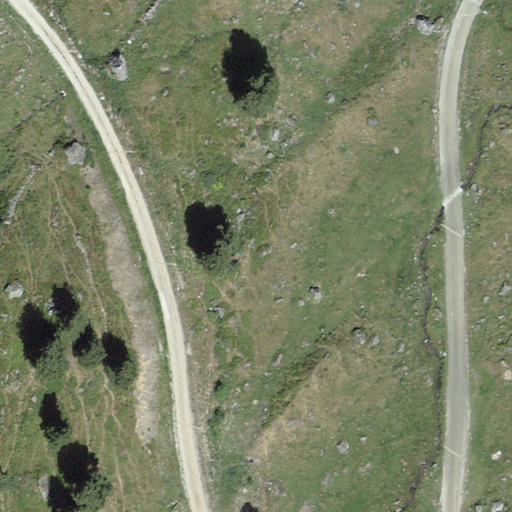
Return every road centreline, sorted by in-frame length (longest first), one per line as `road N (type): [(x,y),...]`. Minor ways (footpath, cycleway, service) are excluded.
road 1 (track): [(17,0),(76,79),(146,232),(168,303),(202,511)]
road 2 (track): [(452,511),(457,357),(445,123),(453,44),(471,0)]
